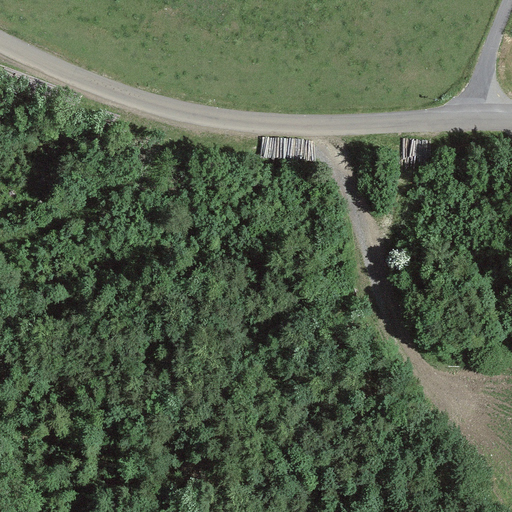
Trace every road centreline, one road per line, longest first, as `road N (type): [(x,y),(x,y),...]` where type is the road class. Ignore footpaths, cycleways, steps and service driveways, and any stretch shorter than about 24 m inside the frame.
road 1 (unclassified): [(0,40),(72,74),(198,115),(301,126),(467,120)]
road 2 (track): [(301,126),(338,164),(383,313),(408,348)]
road 3 (unclassified): [(510,0),(467,120)]
